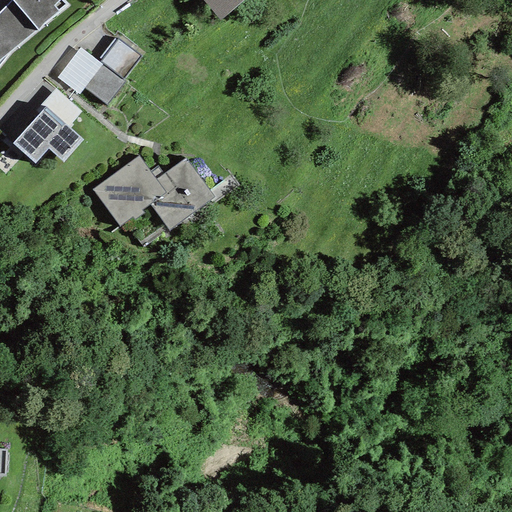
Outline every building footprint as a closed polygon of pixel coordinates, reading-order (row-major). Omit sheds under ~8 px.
[(0,63),(7,55),(39,30),(11,0),(0,11),(0,63)] [(67,5),(62,0),(11,0),(39,30),(67,5)] [(245,0),(202,0),(221,21),(245,0)] [(141,56),(115,38),(99,59),(101,61),(100,63),(124,80),(141,56)] [(101,65),(79,48),(57,78),(79,94),(84,87),(101,65)] [(124,82),(101,65),(84,87),(107,105),(124,82)] [(36,111),(39,113),(45,107),(68,126),(81,111),(55,89),(36,111)] [(39,113),(12,144),(34,164),(48,149),(63,163),(83,140),(68,126),(45,107),(39,113)] [(138,156),(92,190),(119,227),(131,218),(134,221),(143,213),(141,211),(149,205),(169,231),(214,197),(185,158),(163,175),(156,166),(150,171),(138,156)]
